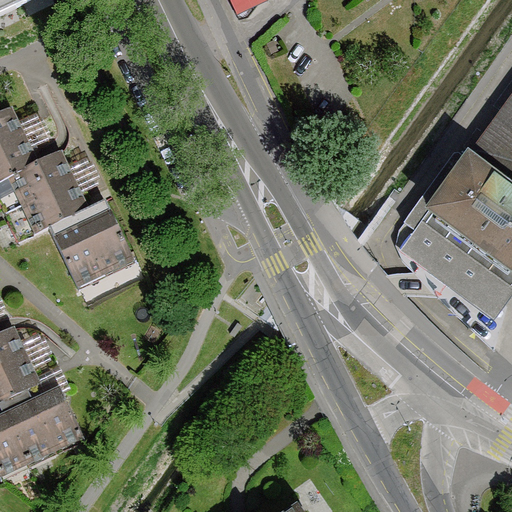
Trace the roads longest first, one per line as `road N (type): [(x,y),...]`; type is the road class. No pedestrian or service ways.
road 1 (primary): [(195,69),(220,151),(362,429)]
road 2 (primary): [(409,368),(340,297),(195,69)]
